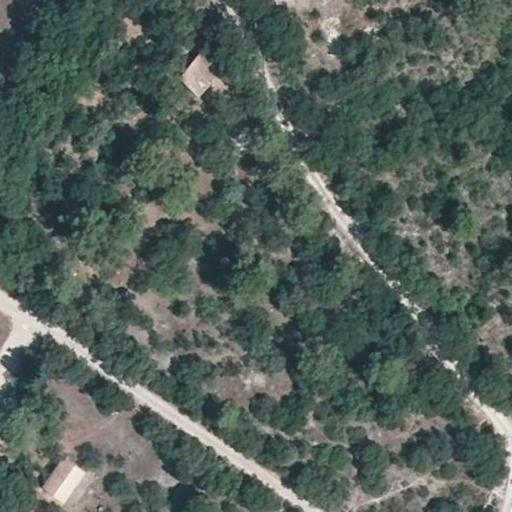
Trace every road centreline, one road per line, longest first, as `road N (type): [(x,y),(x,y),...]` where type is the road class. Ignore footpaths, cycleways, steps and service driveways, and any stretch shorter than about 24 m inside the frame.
road 1 (track): [(511,443),(342,221),(235,0)]
road 2 (track): [(309,511),(0,297)]
